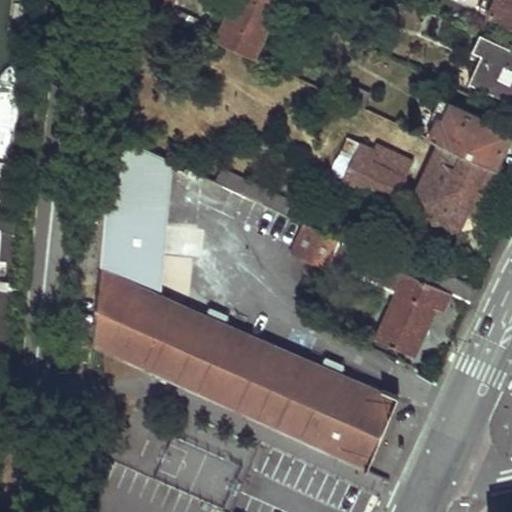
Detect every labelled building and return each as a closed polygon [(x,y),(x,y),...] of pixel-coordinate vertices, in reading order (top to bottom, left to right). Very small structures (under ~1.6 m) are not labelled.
[(173,0),(154,0),(164,4),(160,13),(184,24),(188,14),(171,6),(173,0)] [(235,0),(217,39),(259,59),(273,29),(279,17),(286,0),(235,0)] [(511,0),(496,0),(491,12),(511,21),(511,0)] [(199,18),(188,14),(184,24),(195,29),(199,18)] [(287,21),(279,17),(273,29),(280,33),(287,21)] [(477,64),(471,82),(511,101),(511,49),(482,35),(470,58),(469,60),(477,64)] [(354,78),(345,98),(367,109),(377,89),(354,78)] [(441,120),(432,138),(492,167),(495,168),(511,132),(438,96),(430,115),(441,120)] [(347,153),(337,173),(389,196),(408,155),(370,136),(367,142),(342,130),(333,148),(347,153)] [(111,133),(94,345),(274,428),(295,438),(368,471),(399,401),(158,291),(170,160),(111,133)] [(430,138),(406,188),(419,194),(432,232),(453,225),(461,206),(475,201),(492,167),(432,138),(430,138)] [(267,188),(221,166),(214,181),(260,202),(267,188)] [(267,188),(260,202),(285,214),(292,200),(267,188)] [(295,218),(285,242),(329,262),(330,260),(339,239),(295,218)] [(396,293),(376,336),(414,354),(434,308),(441,310),(449,292),(386,262),(339,239),(330,260),(396,293)] [(388,259),(386,262),(449,292),(471,302),(478,287),(394,250),(391,253),(380,249),(377,255),(388,259)] [(328,265),(317,290),(324,294),(335,269),(328,265)] [(317,290),(314,297),(325,302),(328,296),(324,294),(317,290)]
